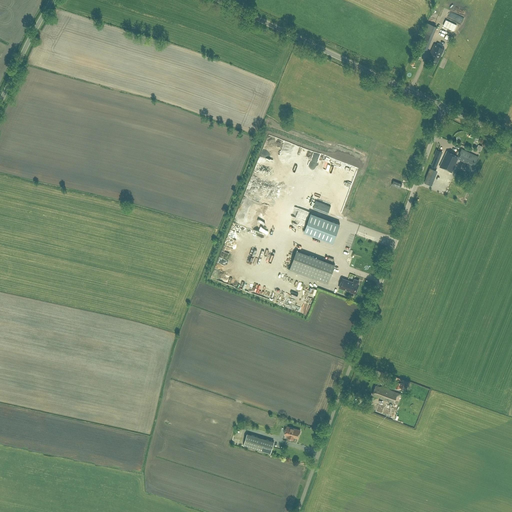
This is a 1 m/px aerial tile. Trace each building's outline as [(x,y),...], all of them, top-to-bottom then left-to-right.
[(426,52),(431,40),(423,36),(418,49),(426,52)] [(440,57),(444,48),(434,43),(429,54),(432,55),(430,59),(437,63),(440,57)] [(436,167),(441,151),(436,149),(434,155),(435,156),(432,166),(436,167)] [(478,157),(461,149),(459,155),(456,154),(455,155),(447,151),(440,166),(451,172),(457,159),(468,164),(465,169),(473,172),(476,166),(474,166),(478,157)] [(432,185),(438,170),(430,167),(424,182),(426,183),(431,185),(432,185)] [(436,184),(436,187),(439,187),(438,192),(445,193),(446,186),(436,184)] [(297,206),(284,203),(283,209),(296,212),(297,206)] [(311,213),(304,231),(333,242),(340,223),(311,213)] [(234,238),(237,239),(239,232),(235,231),(235,232),(229,230),(227,236),(231,237),(230,240),(225,239),(224,241),(232,243),(234,238)] [(262,251),(262,252),(264,247),(259,245),(255,253),(260,255),(262,251)] [(327,283),(334,264),(296,250),(289,269),(327,283)] [(271,266),(273,262),(263,258),(260,265),(263,267),(265,263),(271,266)] [(355,293),(358,284),(342,278),(338,287),(343,289),(343,288),(355,293)] [(406,381),(397,377),(396,380),(393,379),(392,385),(402,389),(403,383),(405,384),(407,385),(409,382),(406,381)] [(380,387),(375,385),(372,394),(377,396),(377,395),(380,397),(379,398),(390,402),(391,400),(393,402),(393,403),(397,404),(400,394),(380,386),(380,387)] [(374,405),(372,410),(388,416),(389,413),(388,412),(390,408),(375,403),(375,405),(374,405)] [(298,435),(299,434),(300,434),(300,432),(300,431),(300,430),(287,426),(284,434),(288,435),(287,438),(293,439),(294,437),(297,438),(297,435),(298,435)] [(270,453),(274,441),(247,433),(243,445),(270,453)]
